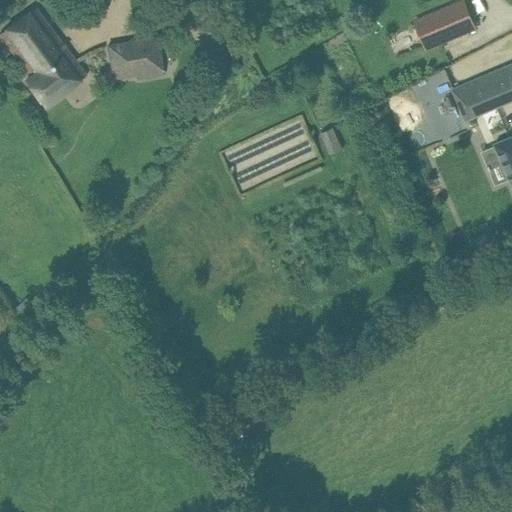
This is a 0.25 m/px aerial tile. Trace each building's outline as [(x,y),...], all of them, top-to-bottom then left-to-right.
[(415,21),(427,49),(475,29),(463,0),(415,21)] [(87,75),(47,24),(36,8),(0,33),(0,36),(10,51),(31,77),(26,80),(46,106),(87,75)] [(137,78),(163,73),(157,37),(107,45),(112,71),(136,67),(137,78)] [(511,99),(511,64),(453,90),(465,119),(511,99)] [(299,119),(225,151),(241,189),(315,157),(299,119)] [(494,145),(511,187),(511,141),(511,138),(494,145)]
